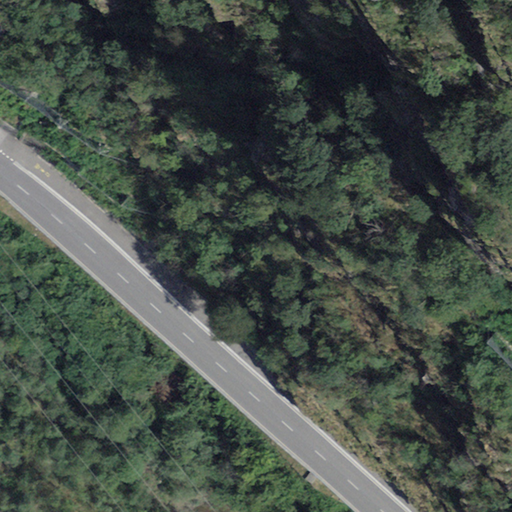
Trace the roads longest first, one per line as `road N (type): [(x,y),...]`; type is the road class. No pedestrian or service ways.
road 1 (residential): [(0,131),(50,165),(216,319),(256,400)]
road 2 (secondary): [(256,400),(0,172)]
road 3 (secondary): [(384,511),(256,400)]
